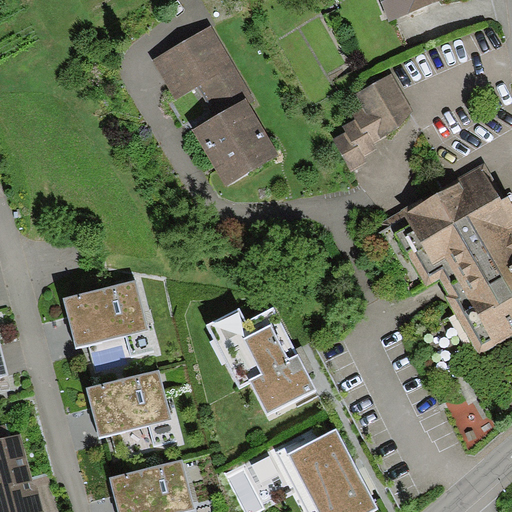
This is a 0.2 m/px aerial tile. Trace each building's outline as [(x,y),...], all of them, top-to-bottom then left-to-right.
[(442,0),(383,0),(391,20),(442,0)] [(212,25),(153,60),(176,100),(199,86),(216,114),(246,97),(253,93),(212,25)] [(370,146),(395,133),(409,116),(391,81),(356,99),(363,113),(353,119),(356,125),(346,130),(349,137),(338,142),(340,164),(347,175),(364,166),(361,159),(373,152),(370,146)] [(280,155),(246,97),(216,114),(191,129),(225,187),(280,155)] [(511,201),(508,195),(505,197),(487,164),(445,188),(389,219),(427,287),(441,280),(449,294),(445,297),(478,356),(511,336),(511,201)] [(134,281),(64,299),(77,349),(147,331),(134,281)] [(240,310),(205,328),(238,390),(248,385),(267,420),(318,392),(307,371),(297,354),(274,310),(248,324),(240,310)] [(157,370),(86,389),(100,439),(171,419),(157,370)] [(337,427),(277,459),(305,511),(382,511),(365,479),(337,427)] [(33,480),(21,435),(0,440),(0,511),(42,511),(36,487),(51,483),(49,475),(33,480)] [(181,460),(110,478),(118,511),(182,511),(194,509),(181,460)]
